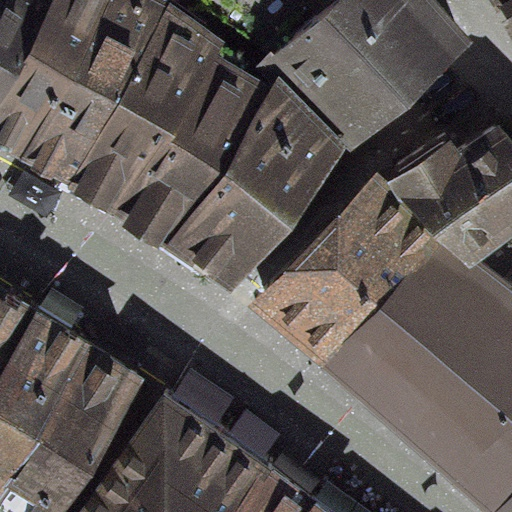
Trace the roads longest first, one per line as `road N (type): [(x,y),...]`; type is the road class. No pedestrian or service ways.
road 1 (residential): [(208,324),(498,26)]
road 2 (residential): [(208,324),(434,511)]
road 3 (residential): [(0,212),(208,324)]
road 4 (residential): [(78,511),(170,368),(208,324)]
